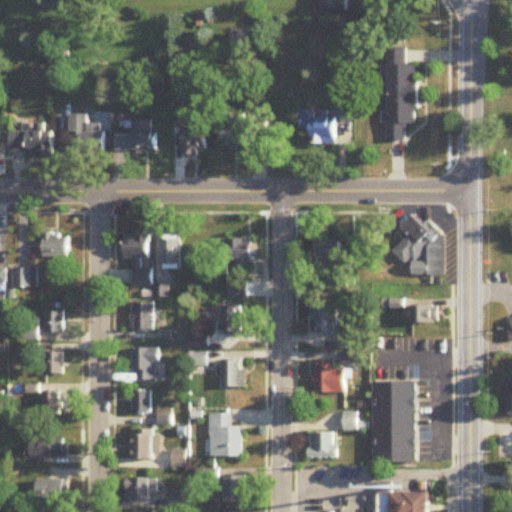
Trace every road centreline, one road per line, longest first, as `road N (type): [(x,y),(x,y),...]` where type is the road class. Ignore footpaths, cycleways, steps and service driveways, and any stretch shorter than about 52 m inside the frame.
road 1 (residential): [(469,186),(0,189)]
road 2 (residential): [(276,511),(274,187)]
road 3 (residential): [(95,511),(96,189)]
road 4 (tertiary): [(469,280),(471,0)]
road 5 (tertiary): [(469,511),(469,280)]
